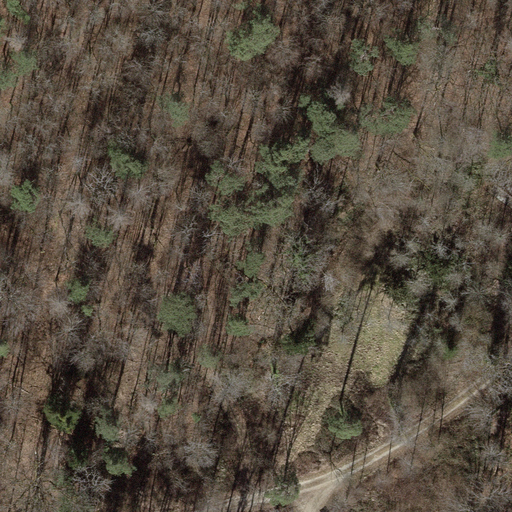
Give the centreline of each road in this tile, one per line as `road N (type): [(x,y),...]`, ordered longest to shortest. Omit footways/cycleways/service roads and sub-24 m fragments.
road 1 (track): [(221,511),(376,454),(511,354)]
road 2 (track): [(0,86),(107,0)]
